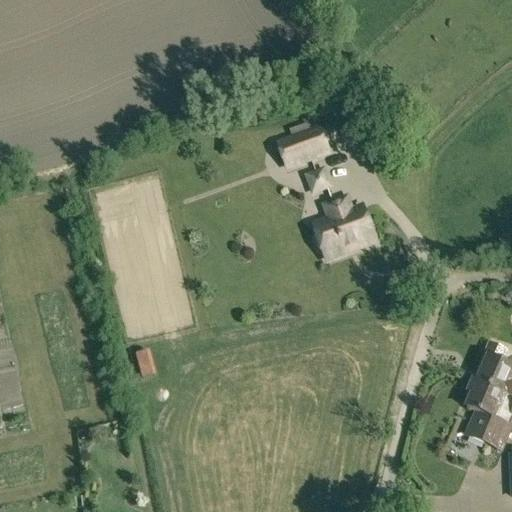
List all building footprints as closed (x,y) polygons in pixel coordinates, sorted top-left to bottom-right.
[(287,174),(332,158),(322,128),(310,132),(308,127),(289,133),(291,140),(276,145),(287,174)] [(320,171),(304,177),(313,197),(328,191),(320,171)] [(347,202),(327,209),(333,226),(316,232),(317,235),(315,240),(316,245),(318,249),(320,253),(325,256),(327,262),(347,254),(346,251),(375,240),(365,214),(353,219),(347,202)] [(511,387),(511,386),(511,370),(503,366),(508,354),(489,346),(473,384),(511,400),(511,387)] [(140,379),(153,375),(147,351),(134,354),(140,379)] [(511,400),(473,384),(469,395),(473,397),(467,411),(476,415),(470,431),(504,446),(511,427),(511,400)]
